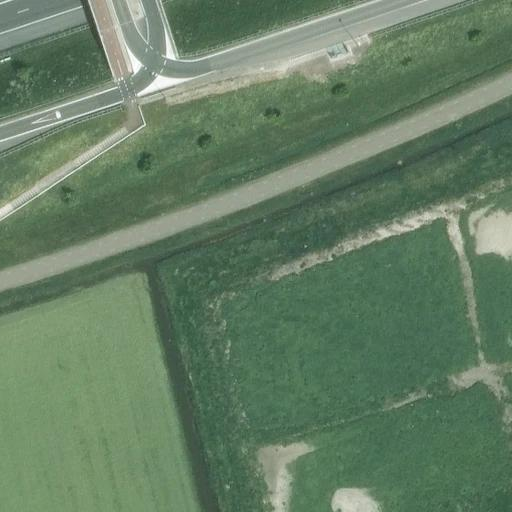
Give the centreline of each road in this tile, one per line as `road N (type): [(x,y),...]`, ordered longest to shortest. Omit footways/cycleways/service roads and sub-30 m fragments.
road 1 (tertiary): [(0,281),(257,192),(511,81)]
road 2 (motorway): [(153,63),(197,67),(401,0)]
road 3 (motorway): [(0,133),(127,92),(153,63)]
